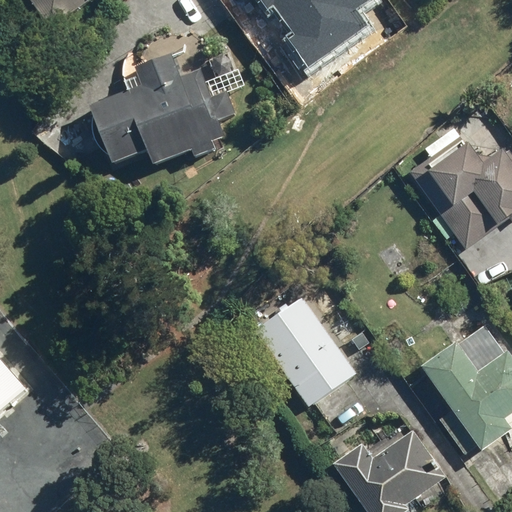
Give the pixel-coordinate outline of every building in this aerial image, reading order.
[(31,0),(55,31),(95,0),(31,0)] [(365,14),(383,1),(382,0),(259,0),(266,10),(272,6),(293,35),(287,39),(311,73),(375,28),(365,14)] [(231,92),(216,97),(208,73),(185,80),(177,56),(140,68),(147,89),(96,105),(98,110),(97,112),(96,113),(96,115),(95,116),(95,118),(94,119),(94,121),(94,122),(94,124),(93,125),(93,127),(93,129),(94,130),(94,132),(94,133),(94,135),(95,136),(95,138),(96,139),(96,141),(97,142),(98,144),(98,145),(99,146),(100,147),(101,149),(102,150),(103,151),(105,152),(106,153),(107,154),(108,155),(110,156),(111,157),(112,157),(114,164),(150,153),(154,165),(195,152),(198,160),(223,152),(220,142),(229,139),(224,123),(240,118),(231,92)] [(433,156),(412,174),(452,221),(481,196),(511,231),(511,230),(511,154),(474,110),(428,150),(433,156)] [(362,334),(347,313),(326,328),(306,298),(258,331),(312,410),(360,377),(340,349),(362,334)] [(511,353),(508,356),(486,324),(410,375),(470,464),(511,435),(511,353)] [(367,445),(337,468),(370,511),(408,511),(451,479),(407,422),(371,450),(367,445)]
